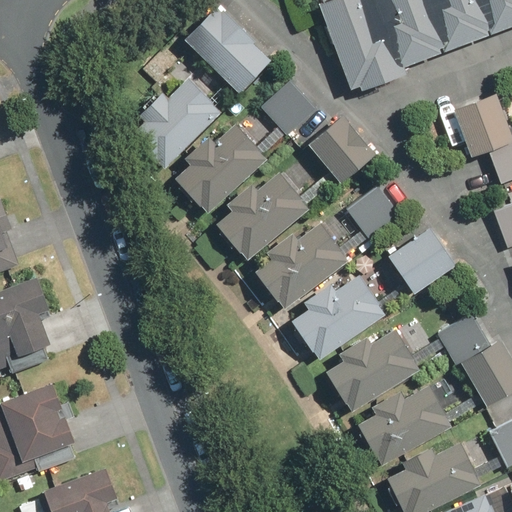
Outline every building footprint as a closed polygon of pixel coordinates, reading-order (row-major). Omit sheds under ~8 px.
[(511,0),(322,0),(357,88),(371,83),(374,91),(418,74),(415,66),(511,28),(511,0)] [(262,38),(228,4),(193,38),(246,93),(278,62),(258,41),(262,38)] [(294,75),(263,103),(291,133),(322,106),(294,75)] [(176,96),(169,89),(144,115),(152,122),(138,136),(171,168),(227,109),(194,78),(176,96)] [(511,108),(506,90),(486,97),(502,148),(493,151),(503,184),(511,181),(511,108)] [(351,112),(315,141),(347,182),(384,152),(351,112)] [(224,138),(218,131),(190,158),(196,164),(181,179),(214,213),(274,155),(241,121),(224,138)] [(320,178),(305,161),(291,173),(288,170),(266,189),(260,182),(234,204),(241,211),(225,225),(256,260),(318,206),(305,191),(320,178)] [(511,246),(511,200),(497,205),(510,247),(511,246)] [(0,274),(23,266),(0,205),(0,274)] [(304,239),(299,233),(274,252),(279,259),(263,272),(293,309),(356,259),(326,221),(304,239)] [(460,263),(434,226),(397,253),(423,289),(460,263)] [(344,290),(338,281),(311,299),(317,308),(300,321),(326,358),(394,311),(367,274),(344,290)] [(0,371),(15,365),(13,359),(57,342),(45,311),(55,307),(44,276),(0,292),(0,371)] [(378,341),(373,333),(347,350),(352,359),(333,372),(359,411),(431,363),(404,324),(378,341)] [(511,392),(511,342),(507,334),(467,356),(492,404),(511,392)] [(83,445),(58,380),(6,400),(20,434),(0,441),(0,483),(39,469),(42,474),(79,460),(74,448),(83,445)] [(414,395),(409,387),(379,405),(384,413),(365,424),(390,464),(461,420),(436,380),(414,395)] [(511,463),(511,424),(496,431),(508,465),(511,463)] [(444,453),(440,446),(416,458),(420,466),(394,478),(411,511),(429,511),(488,481),(468,441),(444,453)] [(124,496),(113,467),(50,491),(58,511),(117,511),(113,500),(124,496)] [(504,511),(493,489),(445,511),(504,511)]
